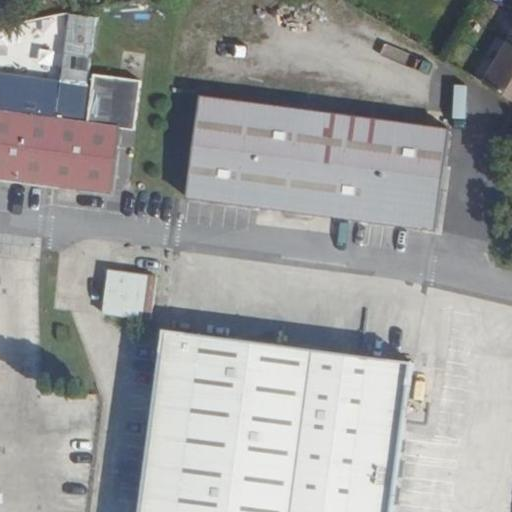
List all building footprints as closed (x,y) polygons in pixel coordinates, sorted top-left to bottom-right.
[(244,34),(246,13),(231,12),(230,33),(244,34)] [(511,27),(484,79),(511,94),(511,27)] [(0,107),(0,172),(110,188),(120,125),(135,125),(141,75),(92,69),(86,117),(0,107)] [(186,94),(173,192),(423,228),(437,127),(186,94)] [(107,268),(103,311),(150,317),(155,274),(107,268)] [(393,511),(415,370),(165,332),(137,511),(393,511)]
